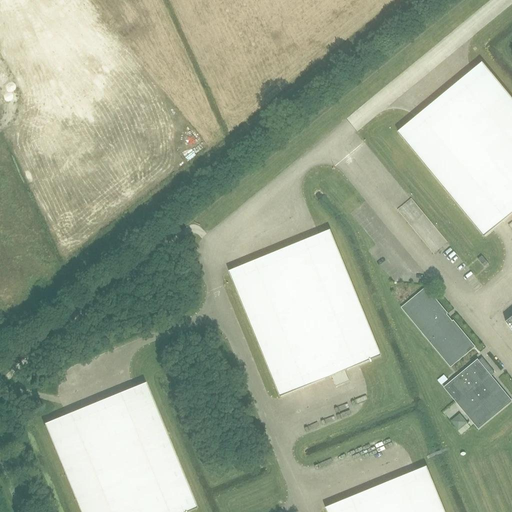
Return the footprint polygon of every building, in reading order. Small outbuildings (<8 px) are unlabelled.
[(23,0),(0,0),(0,144),(49,232),(128,188),(23,0)] [(511,99),(483,64),(473,71),(444,95),(398,133),(484,238),(511,214),(511,99)] [(355,215),(364,208),(357,200),(348,207),(355,215)] [(353,368),(382,356),(330,231),(279,252),(229,272),(281,398),(332,377),(336,386),(350,380),(346,371),(353,368)] [(485,268),(489,264),(482,256),(478,260),(485,268)] [(451,366),(474,347),(453,322),(451,323),(445,316),(447,315),(426,290),(403,308),(451,366)] [(479,428),(511,402),(490,377),(495,373),(482,358),(446,388),(479,428)] [(441,361),(434,368),(439,373),(446,367),(441,361)] [(145,384),(134,388),(110,398),(66,416),(44,425),(79,511),(190,511),(196,509),(145,384)] [(326,509),(326,511),(444,511),(427,468),(408,476),(326,509)]
